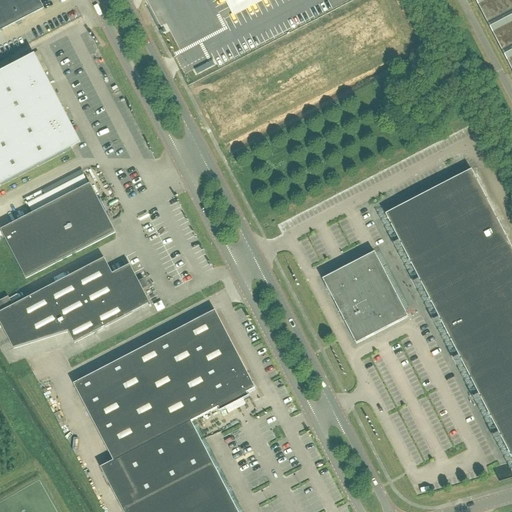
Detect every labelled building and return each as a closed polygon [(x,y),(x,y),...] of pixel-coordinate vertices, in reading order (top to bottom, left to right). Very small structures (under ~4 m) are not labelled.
[(0,0),(0,31),(1,31),(1,32),(3,31),(3,30),(43,9),(38,0),(0,0)] [(511,0),(474,0),(511,72),(511,0)] [(0,187),(72,150),(26,60),(0,73),(0,187)] [(493,212),(471,171),(386,215),(407,256),(493,212)] [(93,190),(3,236),(28,285),(118,238),(93,190)] [(502,223),(507,221),(502,208),(497,210),(502,223)] [(407,256),(428,297),(511,254),(511,249),(493,212),(407,256)] [(340,312),(391,286),(374,254),(323,280),(340,312)] [(511,254),(428,297),(450,338),(511,306),(511,254)] [(74,344),(148,305),(149,307),(151,306),(150,304),(149,305),(142,291),(148,287),(145,288),(141,281),(138,283),(130,268),(114,277),(105,259),(0,313),(0,322),(14,349),(68,332),(74,344)] [(391,286),(340,312),(356,344),(408,318),(391,286)] [(471,379),(511,358),(511,306),(450,338),(471,379)] [(74,385),(113,462),(114,462),(192,421),(192,422),(218,409),(220,413),(249,398),(247,394),(255,389),(215,311),(74,385)] [(511,358),(471,379),(492,420),(511,410),(511,358)] [(511,410),(492,420),(511,458),(511,410)] [(192,421),(114,462),(113,462),(101,468),(123,511),(214,464),(192,422),(192,421)] [(123,511),(225,511),(236,507),(214,464),(123,511)]
